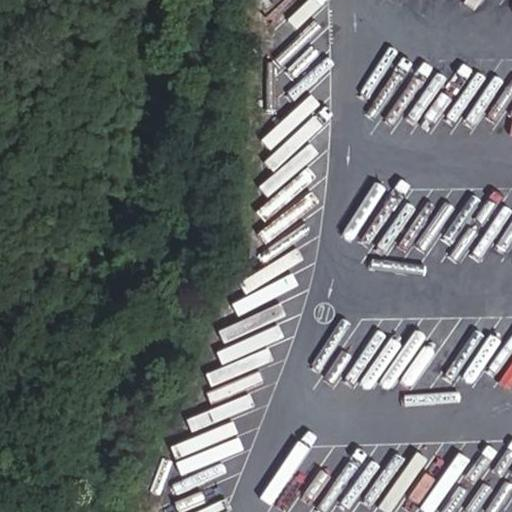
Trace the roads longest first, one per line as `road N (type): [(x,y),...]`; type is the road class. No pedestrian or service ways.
road 1 (unknown): [(315,419),(511,434)]
road 2 (unknown): [(334,288),(511,297)]
road 3 (unknown): [(352,159),(511,171)]
road 4 (unknown): [(369,38),(511,39)]
road 5 (unknown): [(334,288),(315,419)]
road 6 (unknown): [(352,159),(334,288)]
road 7 (unknown): [(369,38),(352,159)]
